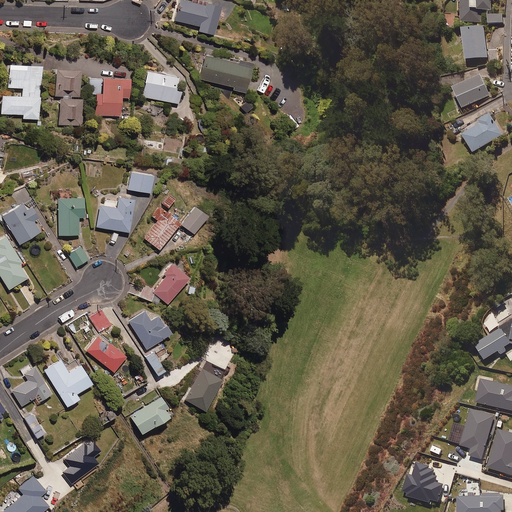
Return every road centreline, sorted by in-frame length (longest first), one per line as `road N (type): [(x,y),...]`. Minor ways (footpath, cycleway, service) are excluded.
road 1 (residential): [(127,17),(0,15)]
road 2 (residential): [(102,281),(0,346)]
